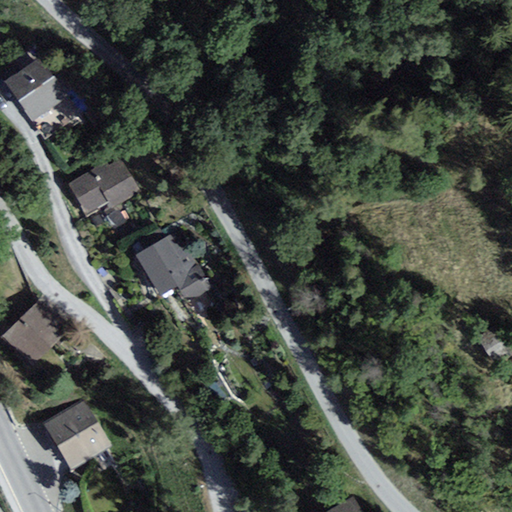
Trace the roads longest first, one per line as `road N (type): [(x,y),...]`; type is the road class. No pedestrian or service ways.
road 1 (residential): [(406,511),(343,432),(183,144),(55,0)]
road 2 (residential): [(0,206),(32,269),(121,343),(219,484)]
road 3 (unknown): [(49,176),(73,244),(117,307),(124,347)]
